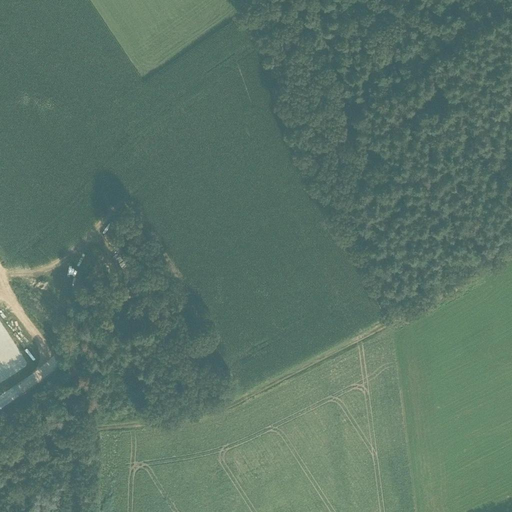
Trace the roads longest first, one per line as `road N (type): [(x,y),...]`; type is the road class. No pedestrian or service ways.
road 1 (track): [(511,251),(302,367),(198,412),(0,458)]
road 2 (track): [(0,274),(82,248),(115,203),(95,131),(103,116),(245,0)]
road 3 (track): [(0,402),(43,372),(45,347),(0,277)]
